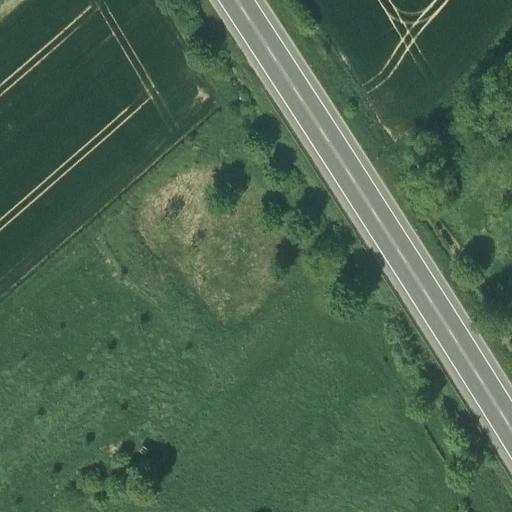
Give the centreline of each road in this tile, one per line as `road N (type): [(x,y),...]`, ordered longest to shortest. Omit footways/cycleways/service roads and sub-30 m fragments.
road 1 (primary): [(511,421),(242,0)]
road 2 (track): [(404,157),(511,31)]
